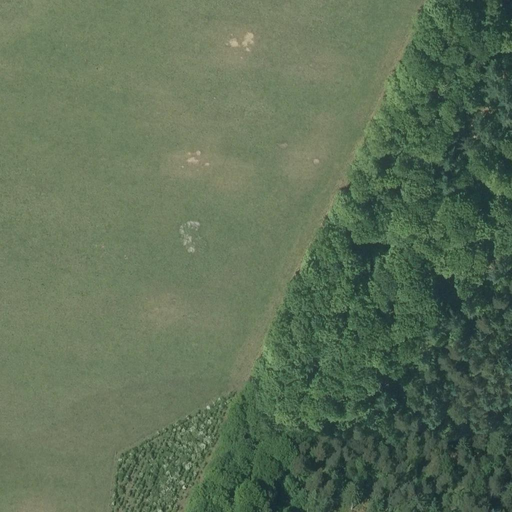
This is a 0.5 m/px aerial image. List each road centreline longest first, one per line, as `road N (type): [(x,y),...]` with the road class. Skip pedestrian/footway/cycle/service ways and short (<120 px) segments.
road 1 (track): [(478,0),(351,289)]
road 2 (track): [(237,511),(351,289)]
road 3 (track): [(351,289),(445,186),(511,132)]
